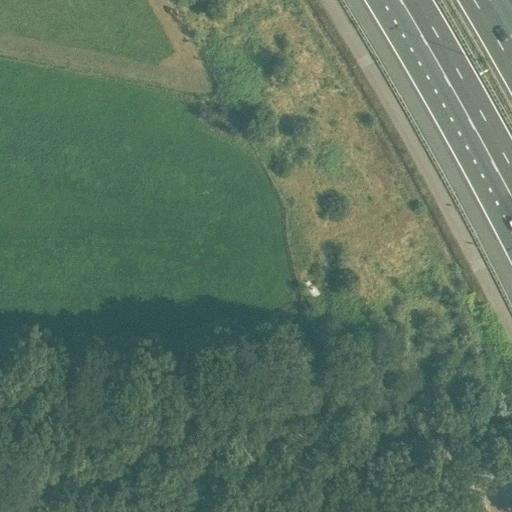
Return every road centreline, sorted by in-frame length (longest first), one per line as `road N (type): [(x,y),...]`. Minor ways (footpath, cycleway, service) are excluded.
road 1 (track): [(499,497),(469,461),(442,447),(0,403)]
road 2 (motorway): [(406,0),(511,186)]
